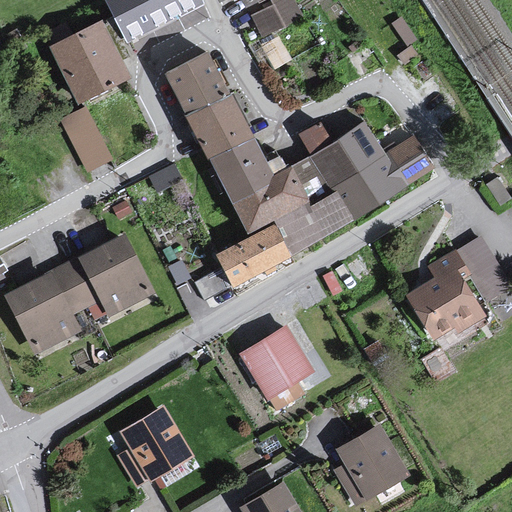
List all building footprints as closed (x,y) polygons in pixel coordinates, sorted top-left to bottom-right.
[(107,0),(115,14),(127,37),(200,0),(107,0)] [(218,0),(230,20),(271,0),(218,0)] [(115,14),(54,44),(81,99),(126,76),(119,61),(129,55),(121,40),(127,37),(115,14)] [(416,55),(411,47),(399,55),(404,62),(416,55)] [(199,283),(206,296),(435,171),(412,130),(384,145),(369,118),(276,169),(211,50),(162,77),(251,240),(224,255),(229,266),(219,272),(199,283)] [(87,107),(64,119),(88,167),(111,156),(87,107)] [(448,271),(407,292),(435,346),(482,321),(473,304),(505,287),(478,236),(440,255),(448,271)] [(150,286),(126,238),(10,296),(34,345),(150,286)] [(283,327),(239,350),(266,401),(311,374),(283,327)] [(157,405),(116,430),(144,480),(188,458),(157,405)] [(374,424),(331,449),(361,499),(404,473),(374,424)] [(301,511),(282,484),(226,511),(225,511),(301,511)]
